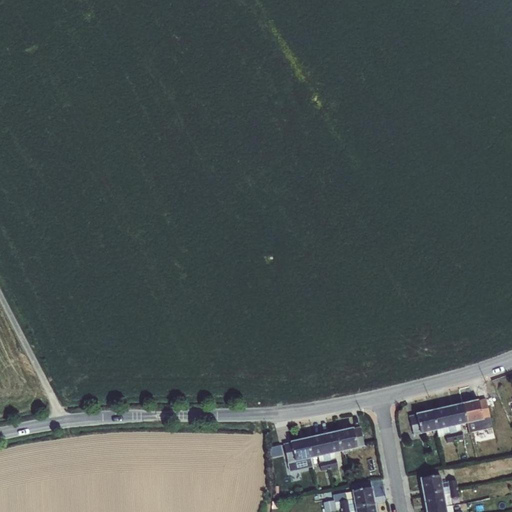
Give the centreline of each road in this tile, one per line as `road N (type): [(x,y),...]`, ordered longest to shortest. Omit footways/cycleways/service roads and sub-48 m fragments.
road 1 (tertiary): [(0,433),(75,419),(283,413),(381,397)]
road 2 (tertiary): [(381,397),(511,359)]
